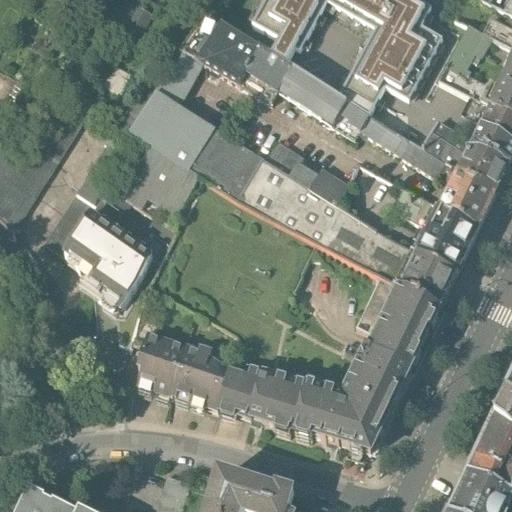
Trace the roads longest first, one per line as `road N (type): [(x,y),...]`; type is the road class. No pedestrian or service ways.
road 1 (residential): [(390,511),(160,445),(57,450),(0,472)]
road 2 (primary): [(400,511),(511,279)]
